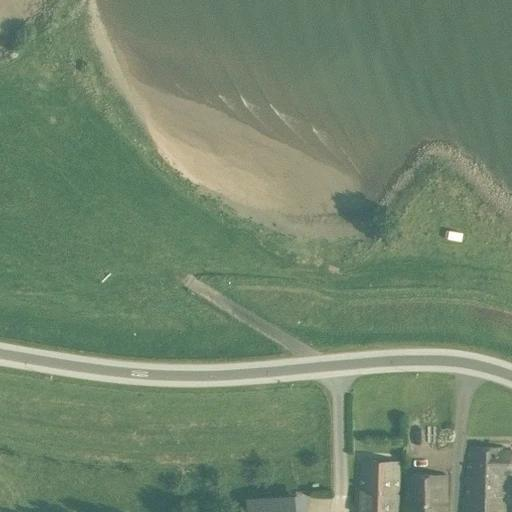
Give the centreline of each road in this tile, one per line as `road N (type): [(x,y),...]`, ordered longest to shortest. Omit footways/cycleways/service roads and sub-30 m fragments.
road 1 (tertiary): [(511,376),(421,360),(147,374),(0,354)]
road 2 (track): [(184,278),(305,355),(311,367)]
